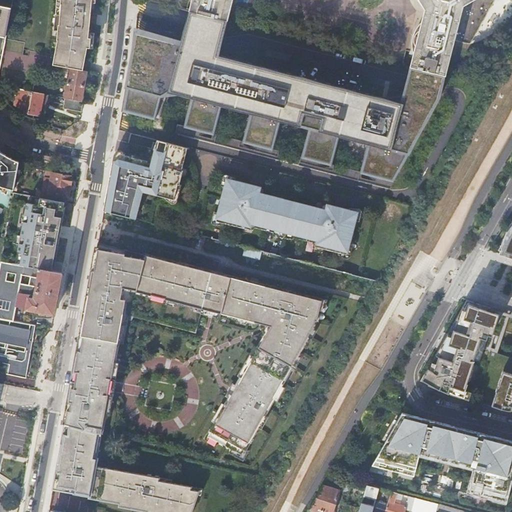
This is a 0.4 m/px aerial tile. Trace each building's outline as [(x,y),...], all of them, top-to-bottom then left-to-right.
[(0,0),(0,36),(5,37),(10,12),(12,0),(0,0)] [(61,0),(61,6),(62,6),(61,16),(60,25),(59,25),(58,31),(57,41),(53,66),(70,69),(83,71),(85,61),(87,48),(90,48),(91,38),(89,38),(89,32),(90,24),(91,19),(91,14),(92,4),(92,0),(61,0)] [(193,0),(190,12),(227,21),(231,7),(232,0),(423,0),(427,6),(424,7),(426,9),(423,22),(422,25),(425,26),(423,32),(427,39),(427,42),(419,46),(418,52),(415,52),(415,54),(411,68),(445,76),(454,41),(470,45),(495,0),(193,0)] [(406,85),(402,102),(218,55),(220,48),(221,44),(223,38),(227,21),(190,12),(188,20),(185,36),(181,47),(135,35),(133,50),(122,111),(155,120),(163,90),(192,98),(184,127),(178,126),(175,134),(279,161),(281,153),(273,150),(280,121),(309,128),(301,158),(299,166),(389,190),(394,182),(438,99),(440,94),(441,90),(442,84),(444,78),(445,76),(411,68),(407,82),(406,85)] [(414,54),(415,54),(415,52),(418,52),(419,46),(427,42),(427,39),(423,32),(425,26),(422,25),(423,22),(422,22),(419,26),(416,31),(414,36),(413,42),(413,48),(414,54)] [(70,69),(67,84),(84,87),(85,79),(86,72),(83,71),(70,69)] [(67,84),(64,98),(81,101),(82,93),(84,87),(67,84)] [(14,106),(28,115),(40,117),(41,110),(42,104),(46,105),(46,101),(47,96),(44,96),(44,95),(32,92),(18,90),(14,106)] [(74,125),(89,128),(90,120),(75,117),(74,125)] [(129,218),(136,219),(139,204),(136,203),(140,191),(143,191),(166,197),(174,199),(178,185),(179,185),(183,171),(182,170),(186,153),(187,147),(157,139),(156,144),(155,149),(128,142),(128,145),(125,155),(119,153),(116,156),(115,162),(113,162),(110,177),(104,211),(129,218)] [(0,183),(2,185),(14,190),(18,166),(19,162),(14,159),(6,155),(1,152),(0,151),(0,183)] [(72,176),(53,173),(48,200),(64,203),(66,203),(67,197),(68,197),(70,186),(71,186),(72,176)] [(220,186),(225,187),(227,179),(235,181),(235,179),(227,174),(226,174),(225,175),(224,175),(223,176),(223,177),(220,186)] [(225,187),(218,213),(216,221),(224,223),(249,230),(251,223),(318,240),(316,247),(338,253),(346,255),(348,247),(355,220),(357,213),(349,211),(333,206),(331,212),(321,209),(263,194),(258,193),(260,188),(247,184),(235,181),(227,179),(225,187)] [(174,199),(166,197),(166,200),(174,204),(175,204),(177,203),(178,202),(182,186),(179,185),(178,185),(174,199)] [(15,264),(52,271),(57,241),(64,203),(48,200),(40,198),(40,200),(39,205),(35,205),(26,203),(24,214),(23,223),(20,235),(19,244),(15,264)] [(350,208),(349,211),(357,213),(355,220),(359,222),(361,212),(361,211),(361,210),(361,209),(360,209),(359,209),(350,208)] [(216,221),(218,213),(214,212),(211,221),(211,222),(211,223),(212,224),(213,225),(214,225),(223,225),(224,223),(216,221)] [(251,223),(249,230),(251,230),(253,229),(254,228),(255,227),(274,232),(274,234),(277,235),(279,236),(283,238),(286,238),(289,239),(291,239),(294,239),(294,237),(312,242),(313,244),(314,245),(315,246),(316,247),(318,240),(251,223)] [(511,233),(500,254),(511,257),(511,233)] [(71,390),(65,424),(98,433),(101,434),(105,414),(108,396),(108,395),(111,379),(112,378),(114,364),(118,343),(123,344),(129,316),(196,333),(202,309),(204,309),(219,313),(222,314),(230,316),(238,318),(247,320),(262,324),(267,334),(246,371),(242,378),(238,386),(230,399),(226,406),(217,423),(212,431),(213,431),(213,432),(210,437),(219,443),(232,450),(242,455),(245,449),(258,427),(264,415),(273,399),(281,386),(292,365),(300,352),(303,346),(313,328),(315,325),(316,321),(317,321),(319,315),(322,301),(306,296),(292,293),(283,291),(275,289),(266,286),(259,284),(250,282),(231,277),(144,255),(122,249),(98,243),(84,319),(83,325),(71,390)] [(352,248),(348,247),(346,255),(338,253),(338,255),(346,259),(347,259),(348,259),(349,259),(349,258),(350,258),(350,257),(352,248)] [(144,255),(231,277),(231,275),(223,273),(204,268),(189,264),(144,253),(144,255)] [(15,264),(0,262),(0,263),(0,319),(13,322),(16,307),(43,312),(43,313),(54,315),(58,294),(62,273),(52,271),(15,264)] [(322,301),(319,315),(324,316),(328,300),(306,294),(306,296),(322,301)] [(490,307),(466,299),(420,381),(452,395),(468,400),(471,393),(464,390),(474,360),(473,360),(478,344),(484,345),(487,335),(492,336),(499,314),(489,310),(490,307)] [(219,313),(204,309),(203,314),(218,318),(219,313)] [(13,322),(0,319),(0,363),(7,365),(10,365),(8,376),(26,380),(31,352),(36,326),(13,322)] [(313,328),(303,346),(308,348),(318,331),(313,328)] [(300,352),(292,365),(297,368),(304,354),(300,352)] [(242,378),(246,371),(242,369),(238,376),(242,378)] [(511,374),(502,371),(495,391),(496,392),(492,406),(496,407),(495,407),(507,410),(511,410),(511,374)] [(5,404),(37,411),(41,390),(9,384),(5,404)] [(230,399),(238,386),(233,384),(226,396),(230,399)] [(281,386),(273,399),(278,402),(285,388),(281,386)] [(113,397),(108,396),(105,414),(110,415),(113,397)] [(217,423),(226,406),(222,404),(212,421),(217,423)] [(417,417),(402,413),(373,465),(414,475),(420,452),(476,467),(470,491),(504,500),(511,469),(511,440),(500,438),(456,427),(417,417)] [(264,415),(258,427),(262,429),(269,418),(264,415)] [(95,452),(98,433),(65,424),(60,450),(56,472),(60,473),(59,479),(58,486),(64,487),(76,490),(75,493),(89,495),(103,498),(103,501),(120,504),(131,506),(131,509),(148,511),(191,511),(198,495),(199,491),(191,490),(192,487),(172,483),(159,481),(160,478),(110,469),(109,472),(95,469),(96,466),(98,453),(95,452)] [(210,437),(213,432),(209,430),(204,439),(217,447),(219,443),(210,437)] [(242,455),(232,450),(229,454),(244,462),(250,452),(245,449),(242,455)] [(353,480),(345,478),(342,492),(349,494),(350,490),(353,480)] [(367,484),(353,480),(350,490),(364,494),(367,484)] [(323,485),(309,510),(316,511),(332,511),(340,490),(334,488),(335,485),(331,484),(330,487),(323,485)] [(379,487),(367,484),(364,494),(364,495),(376,498),(379,487)] [(203,489),(192,487),(191,490),(199,491),(198,495),(201,496),(203,489)] [(391,491),(390,495),(384,511),(404,511),(405,510),(411,511),(411,510),(415,497),(409,495),(406,506),(399,504),(400,501),(395,500),(397,492),(391,491)] [(439,503),(415,497),(411,510),(417,511),(435,511),(437,509),(439,503)] [(371,511),(373,506),(361,502),(360,508),(358,511),(371,511)] [(460,511),(461,510),(439,503),(437,509),(446,511),(460,511)]
